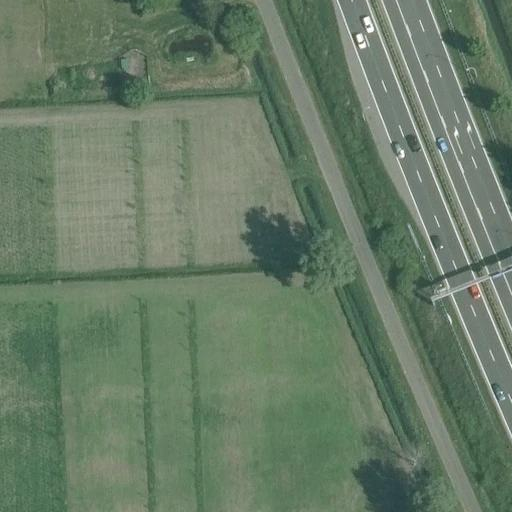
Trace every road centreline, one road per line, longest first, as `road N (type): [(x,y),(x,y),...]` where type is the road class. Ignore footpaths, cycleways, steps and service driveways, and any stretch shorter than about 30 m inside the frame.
road 1 (unclassified): [(474,511),(266,0)]
road 2 (trunk): [(350,0),(511,405)]
road 3 (trunk): [(511,266),(403,0)]
